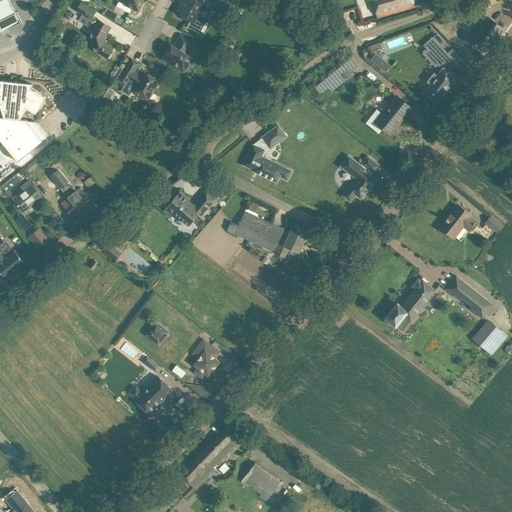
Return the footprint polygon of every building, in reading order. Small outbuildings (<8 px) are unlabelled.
[(0,0),(0,31),(20,22),(9,0),(0,0)] [(118,0),(119,0),(116,6),(129,13),(131,9),(132,8),(138,11),(144,0),(146,1),(146,0),(118,0)] [(182,8),(179,14),(188,19),(191,20),(188,26),(198,32),(211,8),(206,5),(196,0),(183,0),(180,7),(182,8)] [(215,0),(214,0),(212,8),(217,10),(227,14),(228,12),(233,13),(233,14),(233,12),(234,10),(235,6),(235,5),(231,3),(231,4),(230,6),(230,5),(215,0)] [(372,0),(377,18),(415,6),(413,0),(372,0)] [(81,1),(75,10),(82,14),(97,24),(91,35),(94,50),(108,58),(113,49),(114,47),(107,43),(106,45),(104,43),(102,36),(105,32),(107,33),(111,27),(98,18),(97,20),(93,17),(96,11),(81,1)] [(115,20),(114,21),(121,24),(124,20),(117,16),(115,20)] [(487,18),(468,39),(482,52),(502,32),(487,18)] [(171,44),(162,59),(179,69),(188,55),(185,53),(193,42),(181,34),(174,46),(171,44)] [(444,41),(437,34),(433,38),(432,37),(424,45),(439,61),(438,64),(443,68),(437,75),(434,73),(427,81),(430,84),(423,93),(436,102),(444,92),(444,93),(450,86),(449,86),(456,77),(447,71),(456,62),(440,45),(444,41)] [(441,45),(447,51),(451,47),(445,41),(441,45)] [(381,57),(376,53),(370,60),(386,72),(391,65),(385,60),(383,62),(379,59),(381,57)] [(132,59),(118,80),(125,85),(121,91),(130,96),(133,92),(147,101),(159,81),(144,71),(140,76),(133,72),(139,63),(132,59)] [(115,79),(116,79),(123,68),(122,68),(119,66),(113,77),(116,79),(115,79)] [(0,85),(0,104),(0,105),(4,117),(0,116),(0,139),(17,161),(43,140),(28,121),(28,120),(20,119),(26,108),(36,113),(45,97),(30,88),(32,84),(20,82),(20,84),(12,84),(12,81),(0,80),(0,81),(1,85),(0,85)] [(366,123),(378,133),(379,133),(383,128),(390,134),(391,133),(389,131),(403,114),(405,116),(411,108),(396,96),(390,104),(391,105),(383,114),(382,113),(382,114),(376,109),(366,123)] [(316,111),(311,118),(327,131),(333,124),(316,111)] [(278,125),(262,137),(267,144),(272,141),(275,144),(286,136),(278,125)] [(265,150),(253,144),(243,165),(254,170),(254,171),(276,182),(279,176),(287,180),(291,171),(276,163),(274,165),(268,162),(269,160),(262,156),(265,150)] [(24,169),(27,174),(45,159),(41,155),(24,169)] [(362,164),(361,165),(348,155),(340,166),(347,171),(349,168),(358,175),(343,195),(350,201),(356,194),(361,198),(375,179),(369,175),(372,172),(373,172),(379,165),(368,156),(362,164)] [(68,198),(61,203),(70,215),(90,199),(80,186),(76,190),(72,185),(71,186),(57,169),(50,175),(68,198)] [(42,196),(29,179),(22,184),(25,188),(13,198),(18,205),(17,205),(18,206),(18,205),(23,211),(42,196)] [(189,199),(180,191),(175,197),(173,195),(168,202),(169,203),(166,206),(188,225),(198,214),(200,216),(215,199),(206,191),(194,205),(188,200),(189,199)] [(471,217),(472,216),(457,205),(445,220),(447,220),(441,228),(454,238),(464,226),(471,230),(477,222),(471,217)] [(227,229),(273,251),(284,229),(246,211),(239,225),(231,221),(227,229)] [(31,224),(23,215),(18,219),(25,228),(31,224)] [(486,222),(498,232),(503,226),(491,216),(486,222)] [(29,235),(41,250),(50,243),(39,228),(29,235)] [(298,252),(305,237),(291,231),(285,245),(281,243),(276,253),(284,257),(288,247),(298,252)] [(107,241),(101,249),(115,260),(121,253),(107,241)] [(0,270),(6,278),(12,274),(13,275),(18,271),(17,269),(25,264),(15,250),(4,258),(0,252),(0,270)] [(89,266),(93,269),(98,263),(94,260),(89,266)] [(456,275),(446,289),(458,299),(460,296),(472,306),(470,308),(482,318),(487,313),(491,315),(497,307),(456,275)] [(422,281),(418,278),(412,286),(416,289),(402,306),(397,303),(385,318),(396,327),(404,316),(411,321),(436,290),(423,280),(422,281)] [(483,337),(478,343),(491,353),(507,335),(490,321),(479,333),(483,337)] [(164,337),(163,327),(156,322),(146,334),(159,344),(164,337)] [(192,353),(198,358),(194,364),(208,376),(220,361),(213,356),(218,349),(203,339),(192,353)] [(142,361),(149,366),(153,360),(147,356),(142,361)] [(176,365),(172,370),(182,377),(186,372),(176,365)] [(310,385),(296,375),(290,383),(286,381),(281,388),(285,391),(282,395),(296,405),(301,399),(313,407),(321,396),(309,387),(310,385)] [(134,399),(148,413),(159,401),(161,403),(173,390),(159,376),(147,388),(146,386),(134,399)] [(179,474),(196,489),(211,474),(209,473),(210,471),(212,473),(215,469),(214,467),(216,464),(218,466),(222,462),(220,460),(223,457),(225,459),(229,455),(227,454),(230,450),(232,452),(235,449),(233,447),(236,444),(238,446),(242,442),(226,426),(179,474)] [(241,481),(266,501),(281,481),(256,462),(241,481)] [(225,463),(219,468),(224,473),(229,467),(225,463)] [(298,479),(291,489),(303,498),(310,489),(298,479)] [(33,511),(16,491),(7,499),(17,511),(33,511)] [(285,511),(295,499),(288,493),(272,511),(285,511)]
